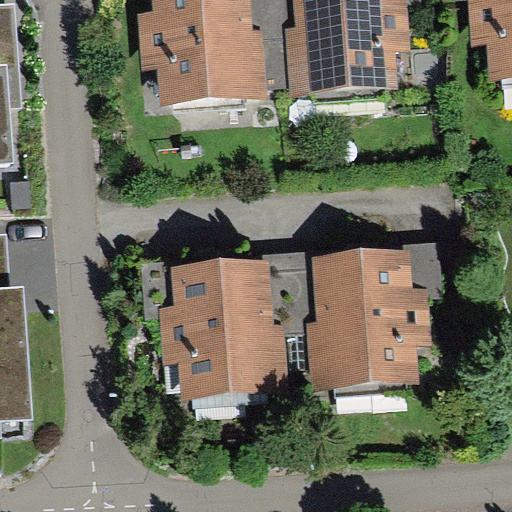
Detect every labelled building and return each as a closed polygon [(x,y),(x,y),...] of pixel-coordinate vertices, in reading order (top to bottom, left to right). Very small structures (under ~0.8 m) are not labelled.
[(153,0),(155,19),(138,20),(142,78),(159,76),(162,114),(269,107),(268,95),(265,46),(264,38),(255,38),(252,0),(153,0)] [(294,0),(252,0),(255,38),(264,38),(265,46),(289,45),(288,37),(298,36),(294,0)] [(294,0),(298,36),(288,37),(289,45),(293,94),(293,104),(398,95),(395,59),(412,58),(408,10),(407,0),(294,0)] [(407,0),(408,10),(423,9),(422,0),(407,0)] [(511,0),(467,0),(468,6),(471,55),(488,54),(490,91),(511,89),(511,0)] [(16,8),(0,9),(0,174),(17,173),(12,115),(24,114),(16,8)] [(289,45),(265,46),(268,95),(293,94),(289,45)] [(8,240),(0,240),(0,431),(34,430),(26,295),(11,296),(8,240)] [(428,291),(429,304),(443,303),(441,247),(411,249),(412,256),(415,292),(428,291)] [(313,264),(317,263),(317,255),(265,259),(265,269),(271,268),(275,332),(284,331),(285,340),(309,338),(308,330),(318,329),(313,264)] [(317,263),(313,264),(318,329),(308,330),(309,338),(313,397),(418,388),(416,352),(432,351),(429,304),(428,291),(415,292),(412,256),(317,263)] [(172,275),(177,275),(176,266),(142,268),(145,325),(159,324),(158,313),(175,312),(172,275)] [(177,275),(172,275),(175,312),(158,313),(159,324),(162,371),(179,370),(182,407),(289,400),(285,340),(284,331),(275,332),(271,268),(265,269),(177,275)]
